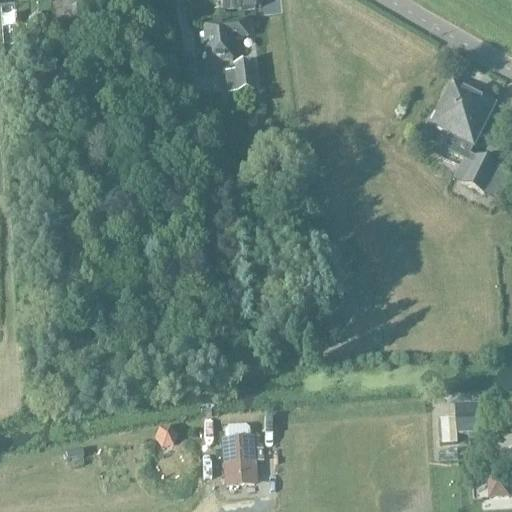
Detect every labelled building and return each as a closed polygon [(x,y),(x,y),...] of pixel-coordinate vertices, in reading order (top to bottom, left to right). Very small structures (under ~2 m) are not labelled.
[(221,0),(222,12),(240,10),(239,0),(221,0)] [(234,22),(234,24),(228,25),(228,24),(202,27),(207,64),(232,61),(230,41),(247,39),(245,21),(234,22)] [(233,66),(234,77),(236,92),(236,93),(252,92),(249,65),(233,66)] [(470,157),(496,105),(453,84),(431,127),(449,136),(442,151),(474,167),(464,187),(484,197),(497,170),(470,157)] [(492,414),(480,415),(479,407),(454,408),(455,416),(457,416),(457,424),(435,426),(436,447),(458,445),(458,435),(458,436),(494,434),(492,414)] [(255,437),(228,439),(231,483),(258,481),(255,437)] [(439,452),(440,464),(458,463),(457,451),(439,452)] [(488,483),(489,500),(509,499),(508,482),(488,483)]
